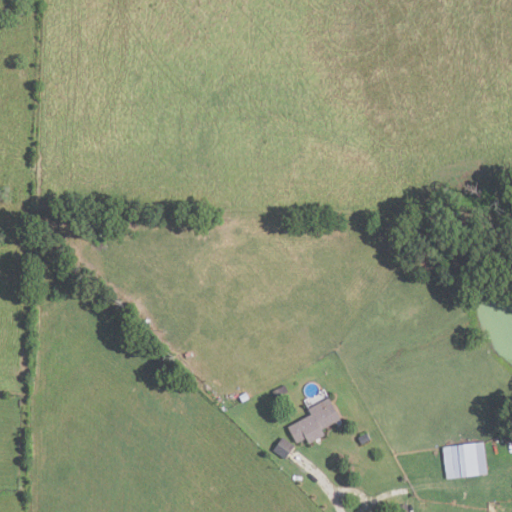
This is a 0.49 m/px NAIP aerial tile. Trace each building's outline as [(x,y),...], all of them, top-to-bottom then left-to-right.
[(288,390),(276,397),(273,391),(285,384),(288,390)] [(297,443),(288,426),(312,413),(309,408),(329,397),(340,418),(322,427),(326,435),(310,443),(307,437),(297,443)] [(358,436),(367,431),(371,439),(362,443),(358,436)] [(273,450),(283,436),(295,445),(286,458),(273,450)] [(483,440),(488,472),(447,478),(443,446),(483,440)]
